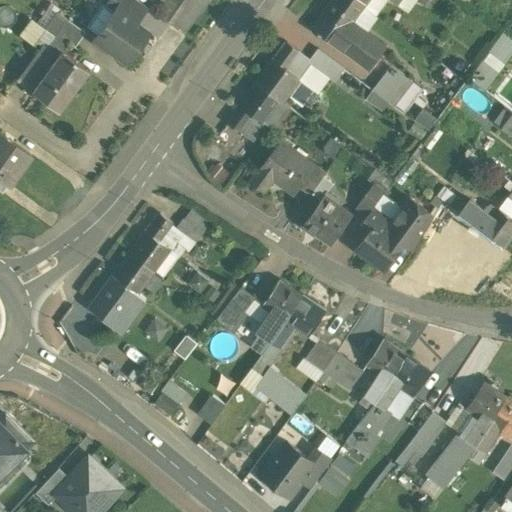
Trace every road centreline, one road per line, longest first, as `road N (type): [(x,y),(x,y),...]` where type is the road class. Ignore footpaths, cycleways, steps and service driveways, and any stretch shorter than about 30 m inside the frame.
road 1 (residential): [(511,323),(443,313),(320,261),(152,151)]
road 2 (secondary): [(228,511),(109,411),(10,351)]
road 3 (tertiary): [(6,284),(44,267),(86,233),(152,151)]
road 4 (tertiary): [(152,151),(262,0)]
